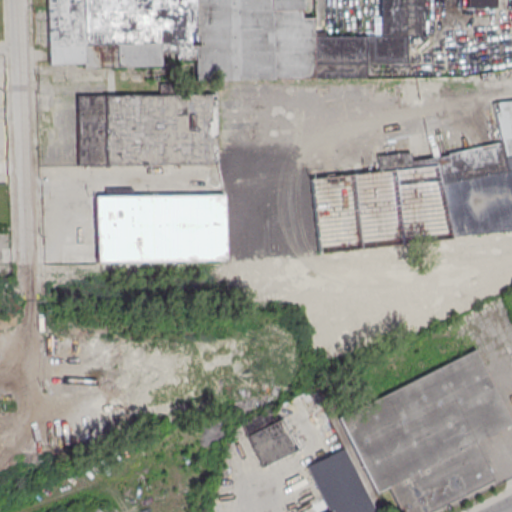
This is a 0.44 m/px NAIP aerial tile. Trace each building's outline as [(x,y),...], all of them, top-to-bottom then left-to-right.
[(47,0),(48,67),(161,66),(161,56),(175,55),(175,61),(193,61),(193,80),(315,79),(315,74),(366,74),(366,64),(407,64),(407,36),(423,36),(422,0),(379,0),(380,35),(313,36),(313,17),(303,18),(302,0),(47,0)] [(495,8),(495,0),(440,0),(440,8),(495,8)] [(77,164),(215,162),(215,94),(77,95),(77,164)] [(320,251),(511,223),(511,98),(493,101),(500,145),(410,158),(409,152),(378,156),(380,169),(310,179),(320,251)] [(94,195),(95,261),(224,260),(224,194),(94,195)] [(372,494),(389,486),(399,511),(430,511),(495,486),(477,441),(510,427),(479,353),(338,411),(372,494)] [(294,452),(278,419),(246,435),(261,468),(294,452)] [(373,511),(344,448),(307,465),(327,511),(373,511)]
